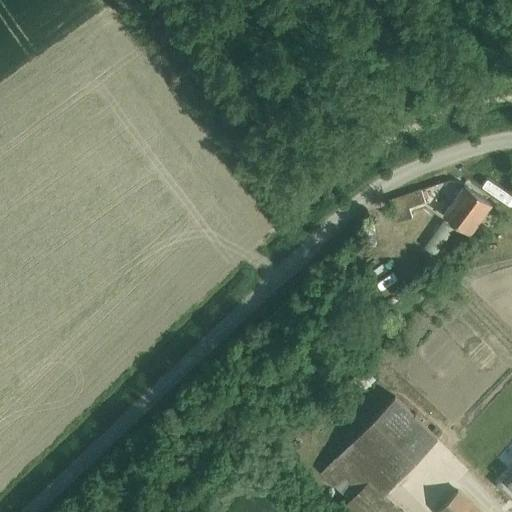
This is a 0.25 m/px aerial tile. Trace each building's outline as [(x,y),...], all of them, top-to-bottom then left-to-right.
[(445,217),(472,236),(494,206),(467,186),(445,217)] [(412,207),(428,201),(424,189),(392,199),(400,222),(415,217),(412,207)] [(365,368),(341,391),(353,401),(376,379),(365,368)] [(396,396),(321,472),(349,500),(339,510),(340,511),(405,511),(386,493),(438,437),(396,396)] [(511,511),(511,466),(487,492),(507,511),(511,511)] [(482,511),(459,490),(435,511),(482,511)]
